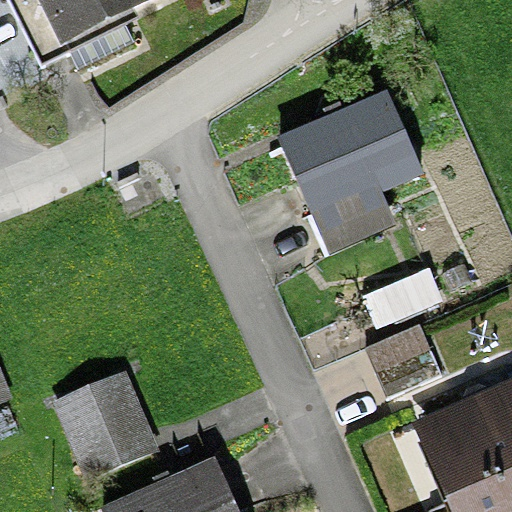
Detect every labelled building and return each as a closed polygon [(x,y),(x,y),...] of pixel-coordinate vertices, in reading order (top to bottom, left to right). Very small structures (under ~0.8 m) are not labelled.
[(7,0),(40,69),(70,55),(77,70),(131,43),(117,16),(149,0),(7,0)] [(419,175),(386,98),(280,145),(328,256),(382,231),(368,198),(419,175)] [(374,373),(386,401),(440,377),(428,350),(374,373)] [(477,387),(466,392),(461,404),(466,416),(428,432),(458,500),(511,476),(511,395),(494,403),(489,392),(477,387)] [(234,511),(215,466),(110,511),(234,511)] [(511,511),(511,476),(458,500),(463,511),(511,511)]
